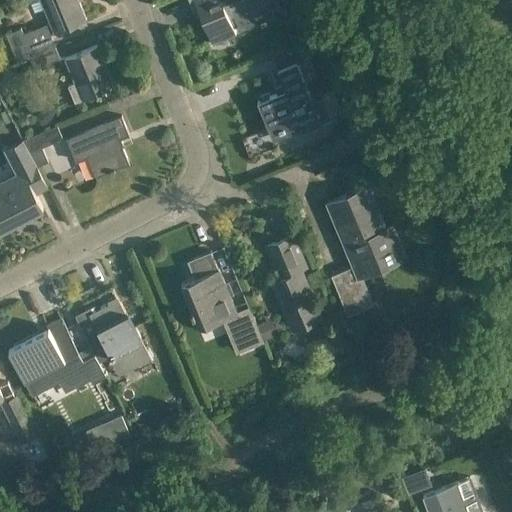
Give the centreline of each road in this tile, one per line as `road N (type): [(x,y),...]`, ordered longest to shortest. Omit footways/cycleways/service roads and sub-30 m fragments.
road 1 (residential): [(0,287),(170,201),(187,183)]
road 2 (residential): [(187,183),(190,141),(132,0)]
road 3 (residential): [(345,147),(223,193),(187,183)]
